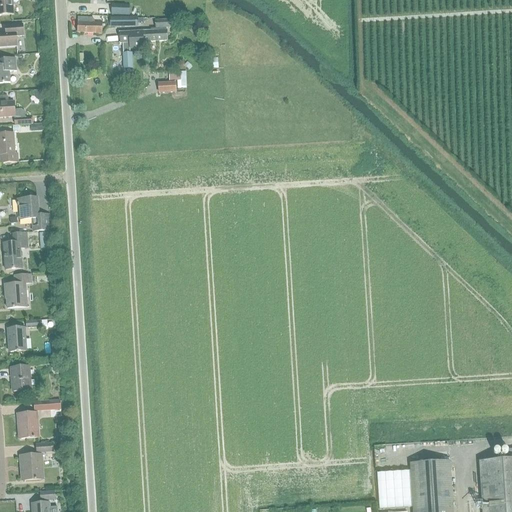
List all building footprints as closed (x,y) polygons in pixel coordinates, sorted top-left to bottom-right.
[(0,0),(0,15),(13,15),(12,0),(0,0)] [(130,16),(130,6),(112,5),(112,15),(130,16)] [(102,24),(93,24),(93,18),(78,18),(78,20),(77,34),(102,34),(102,24)] [(167,41),(166,31),(166,29),(173,28),(173,21),(156,21),(156,31),(143,32),(144,43),(167,41)] [(6,33),(0,33),(0,48),(17,47),(16,37),(24,36),(23,25),(5,26),(6,33)] [(143,32),(120,33),(120,44),(129,43),(130,49),(144,49),(144,43),(143,32)] [(0,66),(0,84),(10,84),(10,73),(17,72),(16,59),(0,60),(1,66),(0,66)] [(218,59),(208,59),(209,69),(218,68),(218,59)] [(159,94),(177,93),(176,83),(158,83),(159,94)] [(32,88),(33,95),(40,94),(39,87),(32,88)] [(0,101),(0,104),(0,103),(0,118),(15,118),(15,126),(31,125),(31,119),(26,119),(26,114),(22,111),(15,111),(14,103),(8,103),(8,98),(6,97),(1,98),(0,98),(0,101)] [(0,155),(1,156),(1,164),(18,162),(18,154),(15,154),(13,134),(0,134),(0,155)] [(32,220),(33,233),(51,231),(49,215),(38,216),(37,199),(18,201),(19,221),(32,220)] [(14,244),(4,244),(6,271),(22,270),(21,249),(28,249),(27,234),(13,235),(14,244)] [(5,294),(6,294),(8,309),(24,308),(23,285),(32,284),(32,276),(15,277),(16,285),(5,286),(5,294)] [(27,329),(42,328),(41,321),(27,321),(27,329)] [(25,329),(8,330),(10,352),(26,351),(25,329)] [(30,367),(11,369),(11,380),(14,380),(14,390),(13,390),(13,392),(14,392),(14,391),(31,389),(31,391),(32,391),(30,367)] [(61,402),(50,402),(34,404),(35,412),(62,410),(61,402)] [(19,426),(21,426),(22,440),(39,438),(37,414),(19,415),(19,426)] [(504,443),(496,446),(498,451),(506,448),(504,443)] [(54,452),(54,444),(37,445),(38,454),(54,452)] [(22,467),(24,467),(25,481),(41,480),(40,456),(21,457),(22,467)] [(511,511),(511,459),(479,462),(482,511),(511,511)] [(453,511),(450,462),(410,464),(413,511),(453,511)] [(57,511),(58,507),(50,507),(50,503),(49,503),(49,500),(55,500),(55,492),(41,493),(42,501),(43,501),(43,504),(33,504),(33,511),(57,511)]
